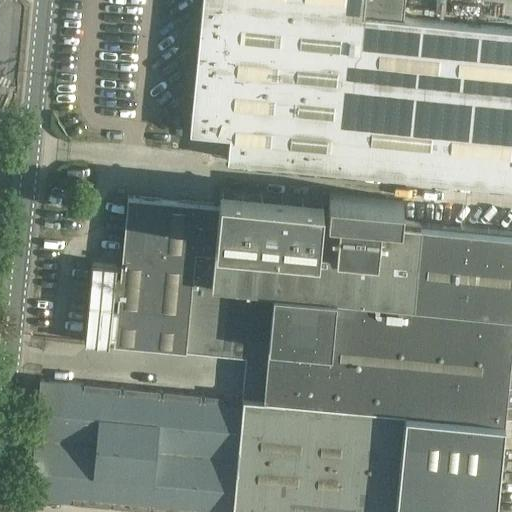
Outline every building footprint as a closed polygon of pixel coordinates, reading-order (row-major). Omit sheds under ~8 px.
[(227,158),(406,175),(427,177),(435,99),(511,105),(511,27),(403,17),(404,0),(201,0),(190,131),(229,134),(227,158)] [(107,64),(134,68),(138,42),(110,38),(107,64)] [(511,185),(511,105),(435,99),(427,177),(511,185)] [(158,135),(159,109),(110,109),(110,125),(131,125),(131,135),(158,135)] [(87,117),(87,126),(106,126),(106,117),(87,117)] [(34,468),(31,498),(93,504),(113,506),(154,510),(175,511),(179,511),(495,511),(505,420),(511,342),(511,230),(400,221),(402,199),(330,193),(328,214),(321,213),(322,198),(220,188),(219,205),(128,196),(121,268),(114,341),(246,356),(242,397),(42,378),(39,408),(36,438),(34,468)] [(114,341),(121,268),(117,267),(117,265),(92,263),(85,342),(109,344),(110,341),(114,341)]
